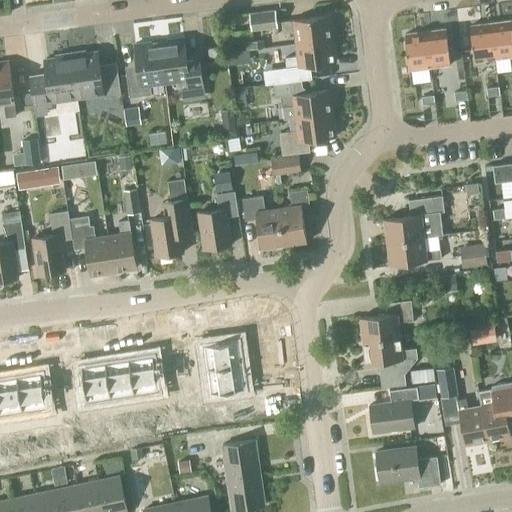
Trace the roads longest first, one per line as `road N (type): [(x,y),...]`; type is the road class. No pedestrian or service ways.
road 1 (residential): [(0,317),(270,289),(304,301)]
road 2 (residential): [(0,27),(210,0)]
road 3 (residential): [(328,511),(304,301)]
road 4 (residential): [(304,301),(336,256),(337,185),(345,167),(380,131)]
road 5 (residential): [(380,131),(401,138),(511,124)]
road 6 (residential): [(380,131),(385,114),(371,1)]
